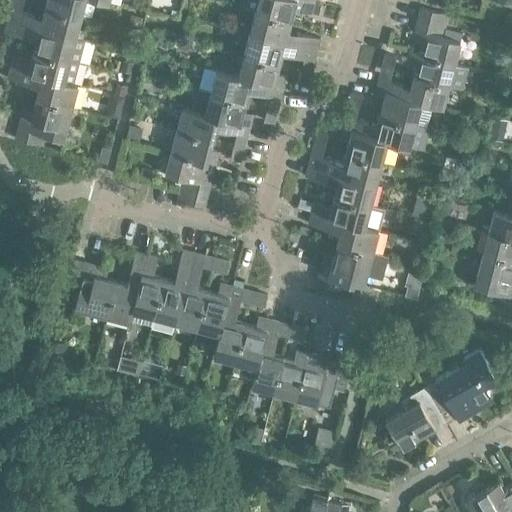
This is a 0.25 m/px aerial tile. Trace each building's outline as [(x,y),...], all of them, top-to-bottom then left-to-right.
[(84,0),(46,0),(45,4),(81,14),(84,0)] [(256,7),(256,9),(291,18),(294,6),(303,8),(302,10),(311,12),(314,1),(308,0),(248,0),(247,4),(256,7)] [(11,6),(8,17),(75,35),(84,38),(91,40),(93,30),(86,28),(89,16),(81,14),(45,4),(42,16),(34,14),(34,13),(11,6)] [(445,23),(448,13),(421,6),(418,16),(445,23)] [(288,29),(291,18),(256,9),(250,31),(317,49),(320,36),(297,30),(297,32),(288,29)] [(422,41),(419,51),(455,61),(460,39),(442,35),(445,23),(418,16),(412,40),(413,40),(413,39),(422,41)] [(34,48),(69,57),(79,60),(84,38),(75,35),(8,17),(5,29),(28,36),(28,35),(37,37),(34,48)] [(314,59),(317,49),(250,31),(244,52),(280,61),(282,50),(291,52),(291,53),(314,59)] [(79,60),(69,57),(34,48),(31,60),(22,58),(23,57),(14,54),(11,65),(64,78),(64,79),(73,81),(79,60)] [(416,63),(413,74),(449,83),(463,87),(469,65),(455,61),(419,51),(419,52),(410,49),(406,61),(407,62),(408,61),(416,63)] [(238,74),(283,86),(286,74),(285,74),(285,75),(276,73),(280,61),(244,52),(239,73),(238,73),(238,74)] [(395,55),(385,52),(383,62),(393,65),(395,55)] [(280,97),(283,87),(283,86),(238,74),(238,73),(205,64),(199,87),(246,99),(249,88),(257,90),(257,91),(280,97)] [(40,84),(37,96),(72,105),(78,82),(73,81),(64,79),(64,78),(11,65),(8,77),(31,83),(31,82),(40,84)] [(308,84),(310,73),(300,71),(297,81),(308,84)] [(379,76),(376,88),(421,100),(432,103),(443,106),(449,83),(413,74),(410,86),(402,84),(402,82),(379,76)] [(193,108),(205,111),(249,124),(253,112),(252,112),(251,113),(243,110),(246,99),(199,87),(193,108)] [(432,103),(421,100),(376,88),(373,99),(374,100),(374,99),(383,101),(380,111),(415,121),(427,124),(432,103)] [(351,90),(349,100),(359,103),(362,92),(351,90)] [(18,127),(45,134),(63,138),(72,105),(37,96),(34,107),(25,105),(25,104),(24,103),(18,127)] [(108,106),(105,114),(110,116),(118,118),(118,117),(121,108),(122,105),(112,102),(108,106)] [(249,124),(205,111),(193,108),(183,105),(177,127),(212,137),(215,125),(224,127),(223,129),(247,135),(249,124)] [(347,107),(342,125),(387,137),(387,138),(397,141),(409,144),(415,121),(380,111),(377,124),(368,122),(368,120),(355,117),(357,110),(347,107)] [(274,121),(277,111),(266,108),(264,119),(274,121)] [(349,138),(346,149),(381,159),(392,161),(397,141),(387,138),(387,137),(342,125),(339,137),(340,137),(340,136),(349,138)] [(18,127),(16,136),(15,137),(43,144),(45,134),(18,127)] [(177,127),(171,150),(206,160),(206,159),(216,162),(219,150),(218,149),(217,151),(209,148),(212,137),(177,127)] [(318,128),(315,138),(325,141),(328,130),(318,128)] [(230,156),(240,159),(243,149),(233,146),(230,156)] [(308,163),(376,181),(381,159),(346,149),(343,161),(334,159),(335,158),(311,152),(308,163)] [(206,160),(171,150),(165,172),(183,176),(180,187),(207,194),(213,171),(212,171),(212,172),(203,170),(206,160)] [(337,182),(334,193),(370,202),(376,181),(308,163),(305,175),(329,181),(329,180),(337,182)] [(207,194),(180,187),(177,198),(204,205),(207,194)] [(311,210),(364,224),(370,202),(334,193),(331,205),(323,203),(323,202),(314,199),(311,210)] [(511,212),(493,208),(488,229),(511,234),(511,212)] [(340,229),(337,241),(373,250),(379,228),(364,224),(311,210),(308,222),(331,228),(332,227),(340,229)] [(511,234),(488,229),(482,251),(511,259),(511,234)] [(325,249),(319,272),(346,279),(364,284),(373,250),(337,241),(334,252),(326,250),(326,249),(325,249)] [(175,279),(164,276),(152,324),(174,330),(177,319),(194,250),(182,247),(176,270),(177,271),(175,279)] [(133,307),(147,253),(135,250),(129,273),(130,274),(128,282),(116,279),(107,315),(130,321),(130,318),(133,307)] [(177,319),(198,324),(208,288),(196,285),(198,276),(199,277),(205,253),(194,250),(177,319)] [(493,280),(491,289),(511,294),(511,259),(482,251),(476,275),(493,280)] [(147,253),(133,307),(130,318),(152,324),(164,276),(152,273),(154,265),(155,265),(158,256),(147,253)] [(229,260),(219,257),(216,267),(227,270),(229,260)] [(86,261),(75,258),(67,285),(79,288),(86,261)] [(79,288),(74,306),(107,315),(116,279),(105,276),(107,268),(108,268),(108,267),(86,261),(79,288)] [(319,272),(316,283),(343,290),(346,279),(319,272)] [(198,324),(219,329),(220,330),(233,284),(220,281),(220,282),(221,282),(219,291),(208,288),(198,324)] [(213,352),(236,358),(246,322),(234,318),(236,310),(237,310),(243,287),(233,284),(220,330),(219,329),(213,352)] [(362,287),(355,285),(353,292),(360,294),(362,287)] [(417,298),(419,288),(412,286),(407,289),(405,295),(417,298)] [(511,294),(491,289),(488,301),(511,307),(511,294)] [(267,293),(257,291),(254,301),(265,304),(267,293)] [(246,322),(236,358),(233,370),(253,375),(256,363),(258,364),(270,318),(258,315),(258,316),(259,316),(257,325),(246,322)] [(258,364),(256,363),(253,375),(250,385),(274,391),(284,356),(272,353),(274,344),(275,344),(281,321),(270,318),(258,364)] [(296,325),(293,335),(303,338),(306,327),(296,325)] [(426,385),(443,415),(445,418),(454,412),(454,413),(490,392),(485,384),(498,377),(480,347),(464,357),(468,364),(460,369),(457,365),(434,379),(435,380),(426,385)] [(274,391),(296,397),(306,361),(308,352),(297,349),(294,358),(284,356),(274,391)] [(316,364),(306,361),(296,397),(318,403),(322,385),(344,391),(351,363),(319,355),(316,364)] [(432,421),(443,415),(426,385),(401,399),(406,407),(385,419),(402,448),(437,428),(432,421)] [(334,430),(318,426),(312,451),(328,455),(334,430)] [(493,483),(464,500),(471,511),(511,511),(511,483),(504,488),(499,479),(493,483)] [(460,492),(453,480),(445,485),(452,497),(460,492)] [(339,511),(342,503),(312,495),(309,508),(302,506),(300,511),(339,511)]
